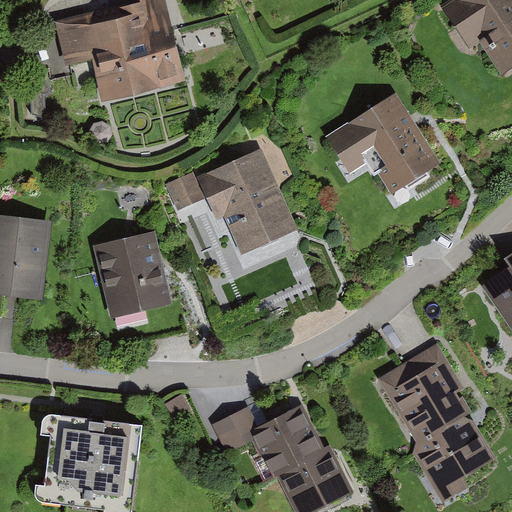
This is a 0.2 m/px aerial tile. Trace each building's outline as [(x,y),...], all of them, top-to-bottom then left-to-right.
[(170,0),(133,0),(55,17),(66,67),(93,61),(103,106),(189,87),(178,32),(170,0)] [(511,74),(511,0),(452,0),(439,9),(468,53),(478,45),(502,81),(511,74)] [(440,162),(393,90),(326,134),(351,173),(368,161),(390,194),(440,162)] [(297,228),(261,150),(196,180),(193,174),(167,186),(179,212),(207,199),(218,222),(224,219),(240,254),(297,228)] [(52,221),(0,214),(0,293),(43,299),(52,221)] [(152,229),(92,245),(112,318),(172,302),(152,229)] [(511,263),(480,285),(511,331),(511,263)] [(437,344),(377,378),(414,443),(408,447),(440,502),(466,488),(459,475),(490,457),(465,413),(473,409),(437,344)] [(297,511),(318,511),(357,492),(335,449),(325,454),(300,407),(260,428),(249,407),(213,425),(224,448),(226,451),(252,438),(272,477),(278,474),(297,511)] [(99,423),(42,417),(33,503),(116,511),(129,511),(138,427),(99,423)]
